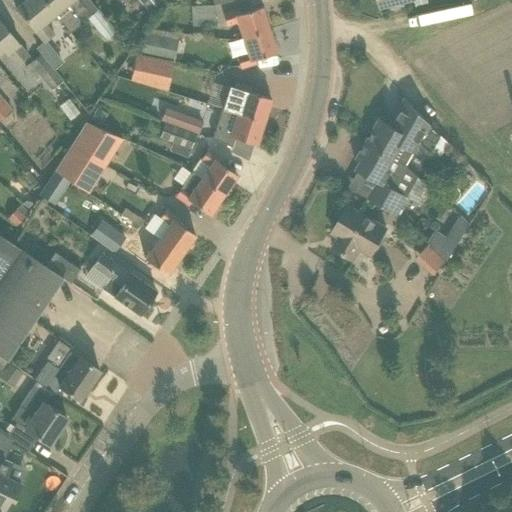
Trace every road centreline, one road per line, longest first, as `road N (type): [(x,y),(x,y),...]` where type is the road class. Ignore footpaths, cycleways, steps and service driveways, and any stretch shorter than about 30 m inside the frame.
road 1 (tertiary): [(244,360),(236,326),(239,274),(306,134),(319,83),(316,0)]
road 2 (residential): [(78,511),(163,395),(244,360)]
road 3 (tertiary): [(244,360),(280,498)]
road 4 (primary): [(511,441),(385,502)]
road 5 (tertiary): [(321,476),(244,360)]
